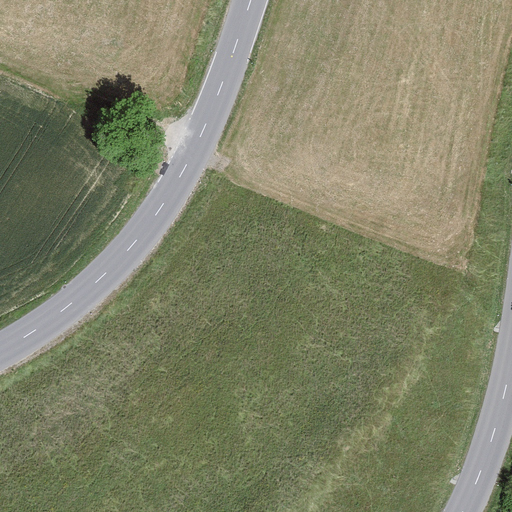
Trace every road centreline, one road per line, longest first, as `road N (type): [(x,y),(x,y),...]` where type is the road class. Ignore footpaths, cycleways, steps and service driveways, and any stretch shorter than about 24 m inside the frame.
road 1 (tertiary): [(0,358),(76,310),(160,219),(212,119),(252,0)]
road 2 (tertiary): [(511,363),(470,511)]
